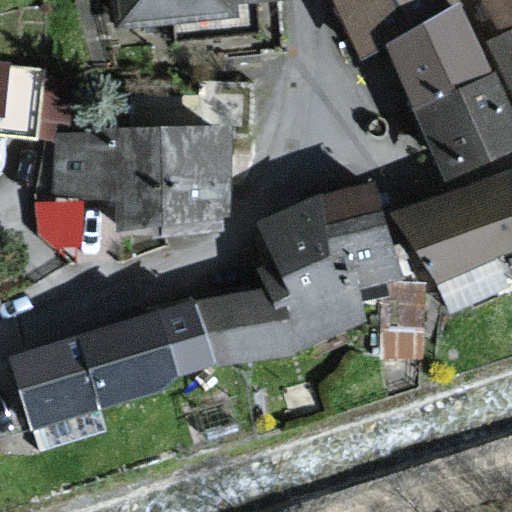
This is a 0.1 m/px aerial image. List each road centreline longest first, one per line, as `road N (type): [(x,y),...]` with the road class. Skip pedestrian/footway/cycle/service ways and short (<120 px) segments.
road 1 (unclassified): [(289,147),(246,218),(211,247),(0,330)]
road 2 (unclassified): [(511,167),(420,191),(347,153),(289,147)]
road 3 (unclassified): [(306,0),(306,69),(289,147)]
